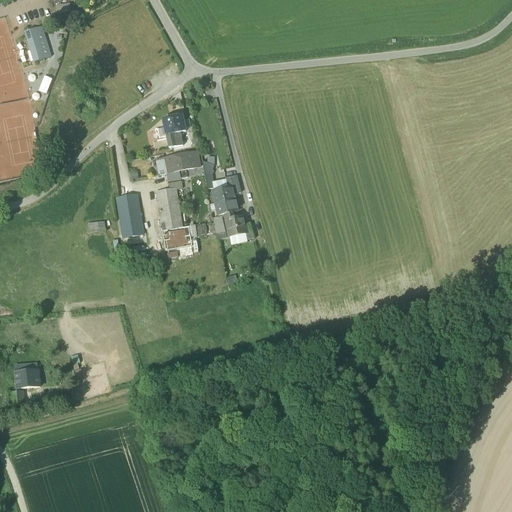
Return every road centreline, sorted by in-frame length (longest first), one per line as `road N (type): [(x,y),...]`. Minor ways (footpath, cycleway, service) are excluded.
road 1 (unclassified): [(193,71),(455,48),(480,41),(511,16)]
road 2 (unclassified): [(0,205),(34,197),(93,141),(193,71)]
